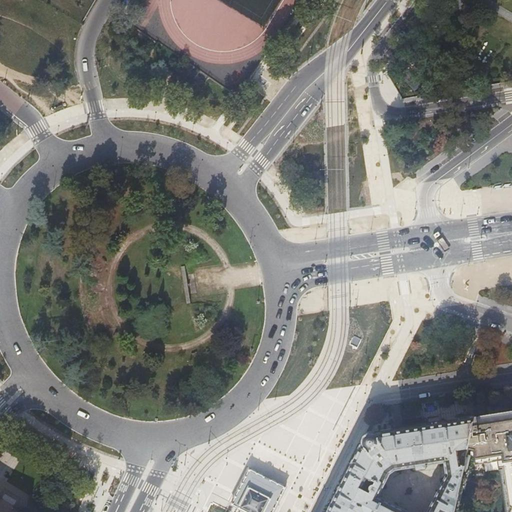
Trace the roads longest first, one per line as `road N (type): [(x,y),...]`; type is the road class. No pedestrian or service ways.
road 1 (residential): [(511,95),(398,113),(378,106),(372,60),(419,0)]
road 2 (primary): [(152,438),(210,424),(257,383),(280,322),(275,270)]
road 3 (trunk): [(124,147),(102,135),(85,62),(108,0)]
road 4 (primary): [(245,209),(244,185),(324,71)]
road 5 (secondary): [(275,270),(435,245)]
road 6 (residential): [(511,124),(429,187),(435,245)]
road 7 (primary): [(324,71),(230,167),(203,171)]
road 8 (residential): [(314,511),(374,395),(400,391)]
road 9 (trunk): [(0,116),(67,0)]
road 10 (tertiary): [(511,327),(448,304),(435,245)]
